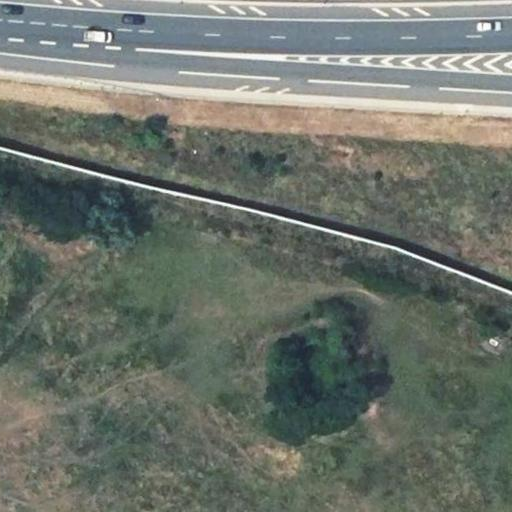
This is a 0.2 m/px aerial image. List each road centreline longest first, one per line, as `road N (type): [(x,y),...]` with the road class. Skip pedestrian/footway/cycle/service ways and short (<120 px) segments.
road 1 (motorway): [(136,29),(220,68),(511,89)]
road 2 (motorway): [(136,29),(511,35)]
road 3 (motorway): [(0,19),(136,29)]
